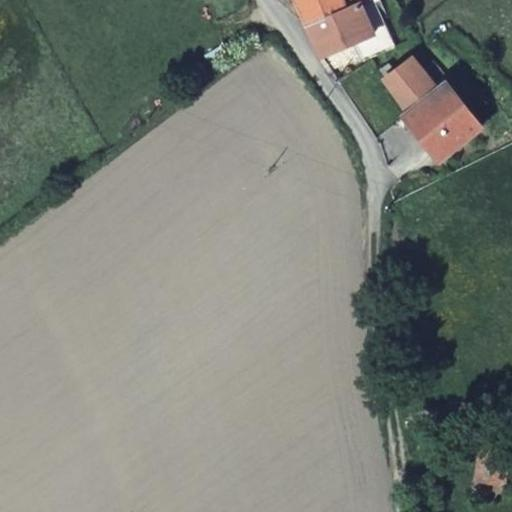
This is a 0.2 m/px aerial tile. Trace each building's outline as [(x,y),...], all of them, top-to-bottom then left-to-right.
[(295,0),(306,26),(362,3),(369,0),(295,0)] [(377,34),(351,45),(359,63),(393,49),(377,0),(369,0),(362,3),(377,34)] [(320,58),(351,45),(377,34),(362,3),(306,26),(320,58)] [(410,113),(439,91),(413,56),(385,79),(410,113)] [(485,128),(451,83),(445,86),(439,91),(410,113),(406,116),(441,161),(485,128)] [(477,477),(506,481),(509,457),(480,453),(477,477)]
